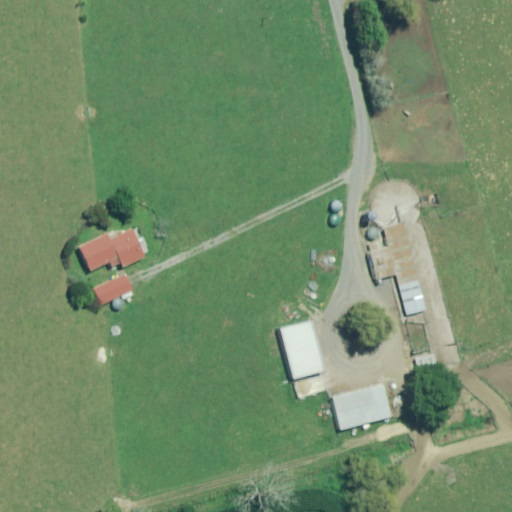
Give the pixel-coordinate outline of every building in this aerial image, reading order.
[(424,311),(414,270),(403,224),(383,229),(388,249),(369,254),(375,280),(394,275),(404,316),(424,311)] [(108,262),(111,268),(118,265),(120,268),(143,257),(130,229),(107,240),(105,234),(77,247),(88,271),(108,262)] [(131,292),(124,275),(92,289),(99,306),(131,292)] [(324,372),(311,323),(281,331),(294,380),(324,372)] [(438,370),(433,353),(415,358),(420,376),(438,370)] [(385,419),(377,388),(332,400),(339,430),(385,419)]
